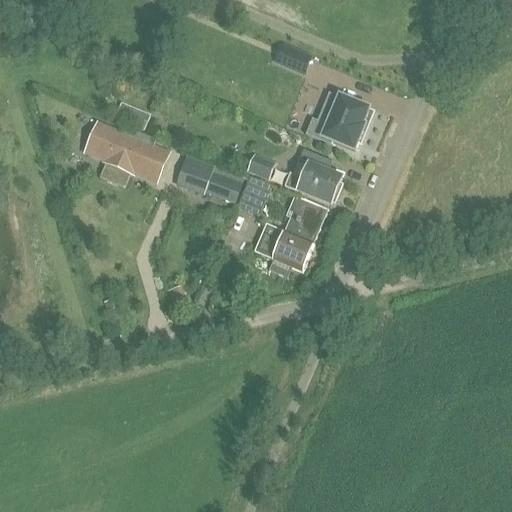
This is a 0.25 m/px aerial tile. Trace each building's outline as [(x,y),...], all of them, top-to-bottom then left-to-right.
[(279,65),(305,76),(311,61),(285,50),(279,65)] [(355,153),(365,129),(363,128),(369,112),(330,96),(318,124),(313,122),(306,138),(331,148),(333,144),(355,153)] [(150,117),(123,106),(116,121),(144,132),(150,117)] [(98,128),(87,154),(107,163),(106,166),(132,177),(133,174),(157,184),(168,158),(152,151),(156,142),(121,127),(118,136),(98,128)] [(299,196),(299,194),(331,208),(335,200),(337,201),(343,187),(341,186),(343,182),(329,175),(333,165),(305,153),(301,163),(311,168),(305,183),(292,177),(286,190),(299,196)] [(217,167),(216,171),(178,157),(169,181),(237,207),(245,177),(217,167)] [(256,157),(248,175),(270,184),(277,166),(256,157)] [(251,181),(239,208),(259,218),(271,189),(251,181)] [(275,261),(275,262),(304,274),(316,246),(314,245),(327,216),(295,202),(288,218),(291,220),(285,235),(270,228),(258,254),(275,261)] [(174,310),(188,306),(183,289),(169,293),(174,310)]
